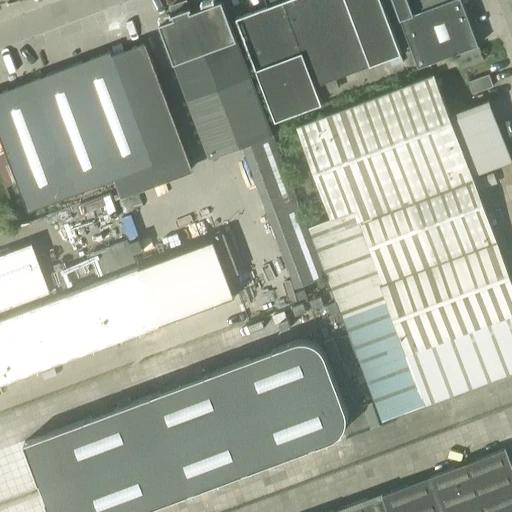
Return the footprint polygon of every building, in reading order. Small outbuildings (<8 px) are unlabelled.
[(249,77),(220,0),(190,11),(188,8),(191,7),(190,6),(188,7),(185,0),(184,0),(170,6),(172,12),(170,13),(171,15),(173,14),(174,17),(159,23),(187,100),(249,77)] [(313,85),(399,54),(379,0),(264,0),(267,6),(235,17),(273,121),(320,103),(313,85)] [(393,0),(418,67),(478,45),(461,0),(393,0)] [(110,50),(68,66),(89,123),(131,108),(124,89),(157,77),(144,42),(112,54),(110,50)] [(455,55),(460,68),(483,60),(478,46),(455,55)] [(68,66),(27,81),(69,195),(110,179),(100,153),(89,123),(68,66)] [(434,74),(296,125),(330,218),(355,209),(383,282),(380,283),(425,403),(511,370),(511,272),(508,274),(471,176),(511,161),(502,137),(510,134),(506,122),(498,125),(497,122),(457,137),(438,85),(441,84),(439,78),(435,79),(434,74)] [(492,85),(488,74),(468,81),(472,93),(492,85)] [(322,271),(249,77),(187,100),(209,159),(241,147),(291,282),(322,271)] [(69,195),(27,81),(0,91),(0,137),(27,210),(69,195)] [(131,108),(89,123),(100,153),(142,137),(131,108)] [(142,137),(100,153),(110,179),(152,164),(142,137)] [(355,209),(330,218),(308,226),(382,419),(425,403),(380,283),(383,282),(355,209)] [(214,239),(138,267),(159,324),(235,296),(214,239)] [(32,242),(0,253),(0,309),(50,291),(32,242)] [(138,267),(0,317),(0,382),(159,324),(138,267)] [(49,511),(136,511),(330,440),(345,407),(326,356),(294,341),(24,442),(49,511)] [(511,511),(511,468),(504,448),(431,474),(445,511),(511,511)] [(445,511),(431,474),(394,488),(403,511),(445,511)] [(403,511),(394,488),(357,501),(361,511),(403,511)] [(361,511),(357,501),(327,511),(361,511)]
